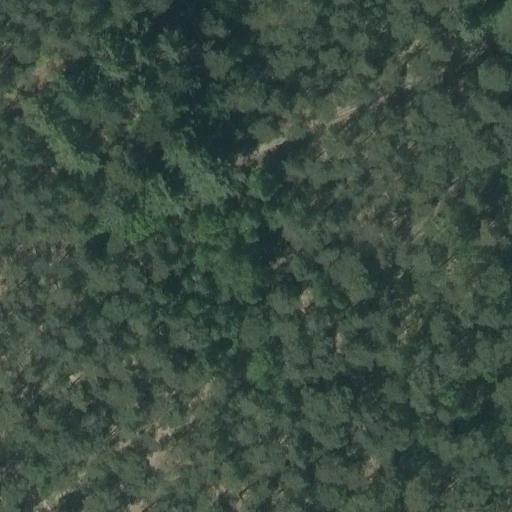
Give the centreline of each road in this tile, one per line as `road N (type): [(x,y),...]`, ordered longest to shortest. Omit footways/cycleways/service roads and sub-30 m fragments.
road 1 (track): [(0,281),(258,149),(511,37)]
road 2 (track): [(0,67),(112,0)]
